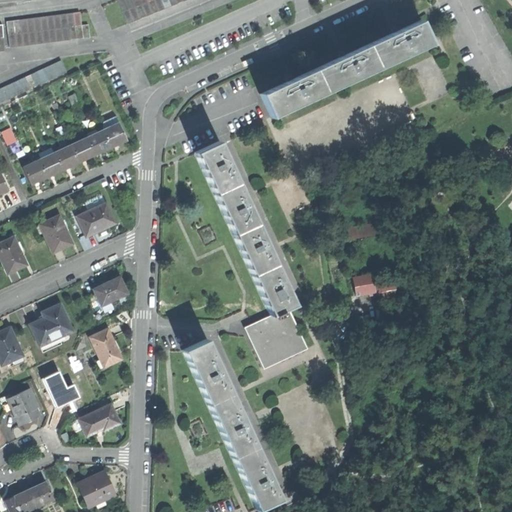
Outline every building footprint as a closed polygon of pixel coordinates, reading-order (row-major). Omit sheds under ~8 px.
[(118,0),(122,10),(145,0),(118,0)] [(145,0),(122,10),(127,22),(180,0),(145,0)] [(388,25),(362,38),(374,61),(425,34),(413,11),(394,22),(393,19),(390,21),(386,22),(388,25)] [(5,21),(7,33),(81,24),(79,12),(5,21)] [(89,37),(87,23),(81,24),(7,33),(9,47),(89,37)] [(336,52),(310,66),(322,89),(374,61),(362,38),(342,49),(340,46),(337,48),(334,49),(336,52)] [(0,87),(0,101),(65,71),(59,59),(0,87)] [(257,94),(269,117),(322,89),(310,66),(290,76),(289,73),(285,75),(282,76),(284,79),(257,94)] [(68,97),(72,107),(77,105),(73,95),(68,97)] [(104,128),(101,129),(109,146),(118,142),(126,138),(118,121),(104,128)] [(94,133),(86,137),(94,153),(102,150),(109,146),(101,129),(94,133)] [(1,133),(6,144),(14,140),(9,130),(1,133)] [(86,137),(70,144),(78,161),(86,157),(94,153),(86,137)] [(194,152),(213,192),(236,181),(227,162),(230,160),(229,157),(227,153),(223,155),(217,141),(194,152)] [(70,144),(54,152),(62,169),(70,165),(78,161),(70,144)] [(54,152),(38,159),(46,176),(54,172),(62,169),(54,152)] [(22,167),(30,184),(38,180),(46,176),(38,159),(22,167)] [(213,192),(232,233),(256,222),(249,208),(252,206),(251,203),(249,200),(246,201),(236,181),(213,192)] [(76,216),(86,237),(99,230),(114,223),(105,203),(76,216)] [(38,224),(51,252),(60,248),(71,243),(58,215),(38,224)] [(232,233),(251,273),(275,262),(265,242),(269,240),(267,237),(265,234),(262,235),(256,222),(232,233)] [(15,269),(26,264),(13,236),(0,241),(0,258),(6,273),(15,269)] [(251,273),(271,314),(287,306),(294,303),(288,289),(291,287),(289,284),(288,281),(284,283),(275,262),(251,273)] [(373,273),(350,277),(354,298),(376,294),(374,284),(373,273)] [(86,296),(96,316),(114,308),(110,300),(126,292),(118,276),(103,283),(93,287),(95,292),(86,296)] [(374,284),(376,294),(397,291),(395,281),(374,284)] [(71,330),(58,304),(48,308),(42,312),(44,317),(29,325),(41,351),(61,342),(59,336),(71,330)] [(271,314),(244,327),(264,368),(307,347),(287,306),(271,314)] [(90,336),(104,367),(122,358),(114,343),(107,328),(90,336)] [(0,363),(1,365),(22,355),(12,335),(8,337),(5,329),(0,331),(0,363)] [(183,348),(207,402),(230,392),(221,372),(224,371),(222,368),(221,365),(218,366),(205,338),(183,348)] [(42,379),(55,408),(64,404),(72,401),(58,372),(42,379)] [(12,409),(19,425),(29,421),(38,416),(30,399),(33,398),(29,389),(7,399),(5,396),(0,398),(0,404),(4,413),(12,409)] [(207,402),(232,456),(254,445),(245,426),(249,424),(248,421),(246,418),(243,419),(230,392),(207,402)] [(84,427),(87,434),(104,427),(105,429),(119,423),(110,404),(80,418),(84,427)] [(232,456),(257,509),(279,498),(270,478),(273,477),(272,474),(270,471),(267,472),(254,445),(232,456)] [(77,484),(88,506),(114,494),(110,486),(105,475),(96,480),(94,476),(77,484)] [(28,489),(36,507),(53,499),(45,482),(36,485),(28,489)] [(19,511),(24,511),(36,507),(28,489),(20,493),(12,496),(19,511)] [(19,511),(12,496),(4,500),(9,511),(19,511)]
